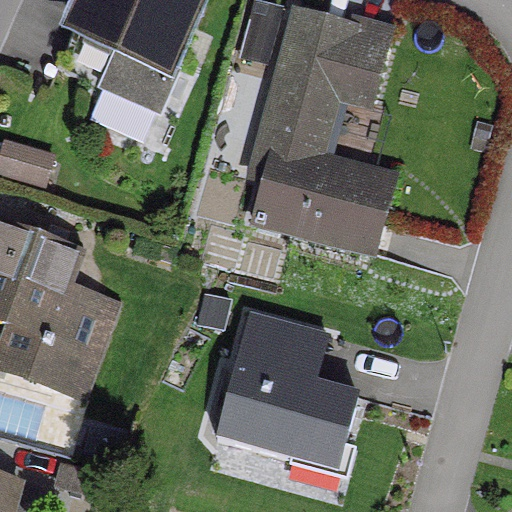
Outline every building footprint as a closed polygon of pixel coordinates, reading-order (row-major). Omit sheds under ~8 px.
[(191,0),(82,0),(69,31),(111,50),(94,90),(155,117),(173,77),(161,71),(191,0)] [(249,227),(367,260),(389,181),(312,161),(329,99),(364,108),(379,53),(344,44),(348,32),(292,17),(257,147),(269,151),(249,227)] [(13,145),(6,174),(59,187),(67,158),(13,145)] [(0,327),(38,342),(23,381),(74,399),(106,309),(71,296),(72,294),(59,290),(71,258),(0,232),(0,327)] [(245,319),(212,444),(287,464),(291,450),(336,462),(353,400),(309,388),(322,341),(245,319)] [(52,488),(79,495),(84,478),(57,470),(52,488)] [(0,511),(7,511),(14,489),(0,485),(0,511)]
